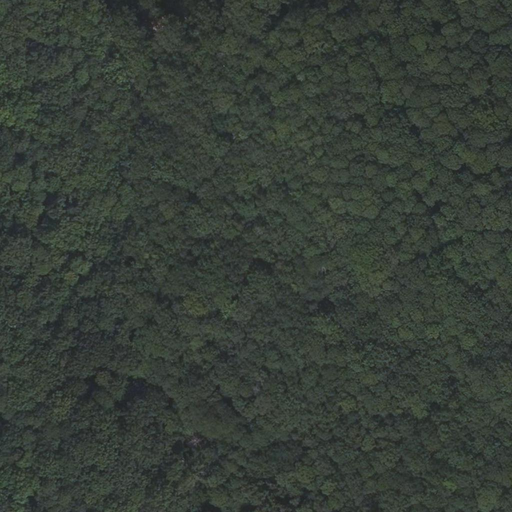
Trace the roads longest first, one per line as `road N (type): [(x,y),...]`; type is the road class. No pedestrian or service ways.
road 1 (track): [(148,31),(273,158),(354,223),(511,299)]
road 2 (track): [(221,0),(0,97)]
